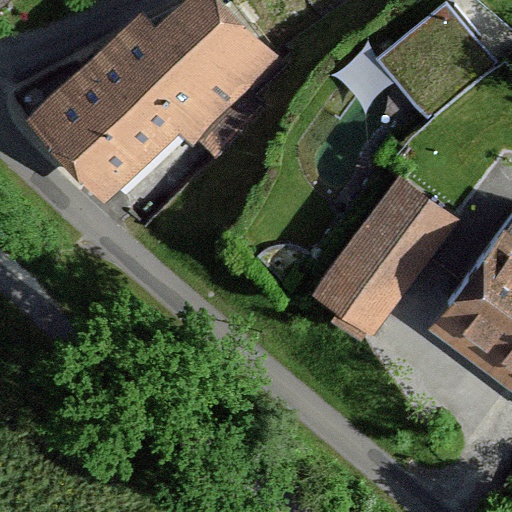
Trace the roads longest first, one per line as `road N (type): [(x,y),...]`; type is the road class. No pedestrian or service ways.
road 1 (residential): [(0,128),(436,511)]
road 2 (track): [(0,268),(293,511)]
road 3 (residential): [(0,62),(127,0)]
